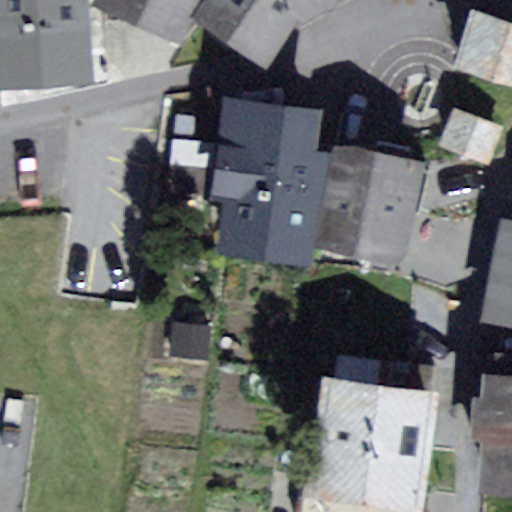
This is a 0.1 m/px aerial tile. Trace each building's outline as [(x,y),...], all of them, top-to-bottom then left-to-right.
[(64,0),(0,0),(0,88),(64,88),(64,0)] [(178,0),(96,0),(90,16),(162,44),(178,0)] [(294,0),(206,0),(183,50),(255,84),(294,0)] [(511,29),(474,18),(460,63),(511,79),(511,29)] [(481,111),(439,96),(426,134),(468,149),(481,111)] [(316,123),(207,114),(193,272),(302,281),(316,123)] [(400,165),(330,152),(307,274),(377,288),(400,165)] [(511,250),(491,247),(469,369),(511,376),(511,250)] [(396,511),(409,424),(310,409),(295,511),(396,511)] [(511,511),(511,418),(467,414),(458,511),(511,511)]
